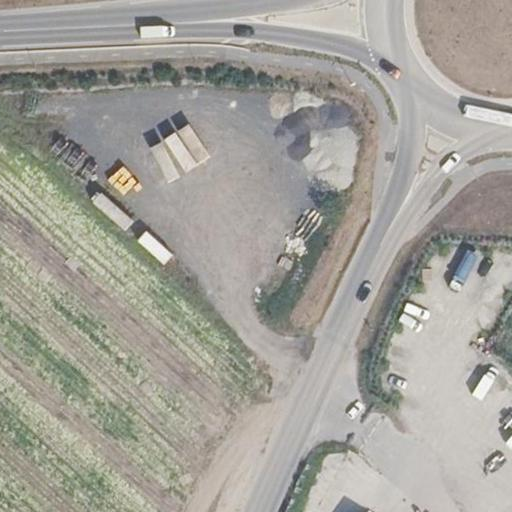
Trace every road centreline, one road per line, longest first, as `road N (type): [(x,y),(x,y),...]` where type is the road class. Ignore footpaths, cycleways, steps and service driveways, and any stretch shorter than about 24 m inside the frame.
road 1 (track): [(438,511),(309,400),(27,116)]
road 2 (tertiary): [(261,511),(369,266)]
road 3 (secondary): [(142,25),(305,38),(352,48),(396,72)]
road 4 (tertiary): [(369,266),(444,164),(481,137),(511,129)]
road 5 (tertiary): [(406,85),(404,159),(369,266)]
road 6 (secondary): [(298,0),(142,25)]
road 7 (secondary): [(0,32),(142,25)]
